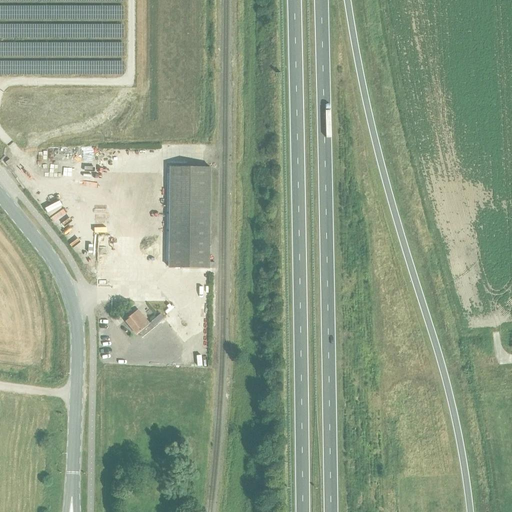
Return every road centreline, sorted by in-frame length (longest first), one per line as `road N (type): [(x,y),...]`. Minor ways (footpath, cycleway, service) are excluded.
road 1 (trunk): [(469,511),(445,380),(368,115),(346,0)]
road 2 (trunk): [(330,511),(320,0)]
road 3 (trunk): [(294,0),(302,511)]
road 4 (tertiary): [(71,511),(74,301),(0,191)]
